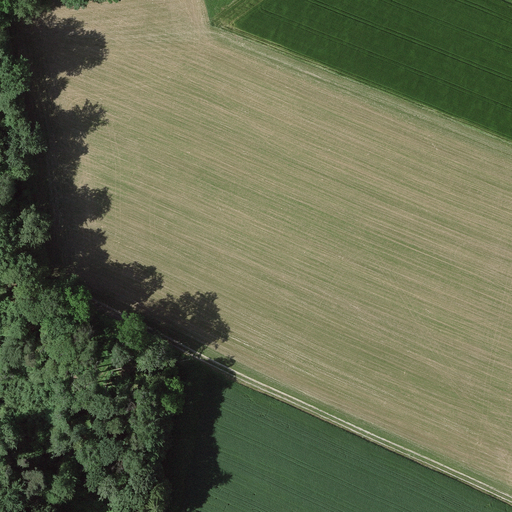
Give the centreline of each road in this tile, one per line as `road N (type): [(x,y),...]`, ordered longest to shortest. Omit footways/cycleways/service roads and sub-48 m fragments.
road 1 (track): [(511,500),(32,280),(0,243)]
road 2 (track): [(158,342),(109,378),(74,457)]
